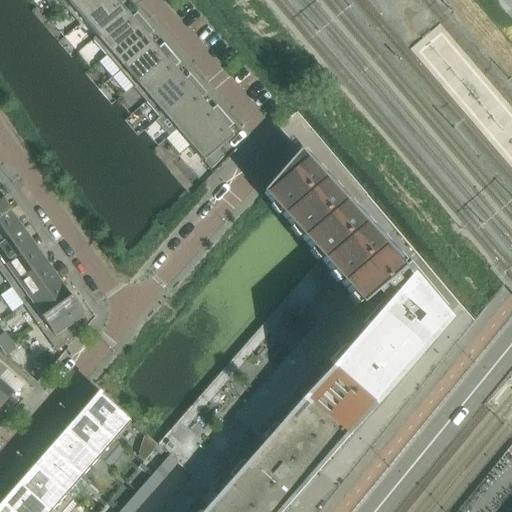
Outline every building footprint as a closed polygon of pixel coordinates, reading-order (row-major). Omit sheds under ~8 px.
[(57,0),(66,10),(77,0),(57,0)] [(79,26),(108,0),(77,0),(66,10),(79,26)] [(93,41),(125,13),(119,6),(125,2),(123,0),(108,0),(79,26),(80,26),(84,23),(96,37),(92,40),(93,41)] [(106,57),(144,24),(137,15),(131,20),(125,13),(93,41),(106,57)] [(119,72),(152,44),(146,38),(152,33),(144,24),(106,57),(119,72)] [(132,88),(171,55),(163,46),(158,51),(152,44),(119,72),(132,88)] [(146,103),(178,75),(173,69),(178,64),(171,55),(132,88),(146,103)] [(159,119),(197,86),(190,77),(184,82),(178,75),(146,103),(159,119)] [(176,131),(205,106),(199,100),(205,95),(197,86),(159,119),(160,120),(164,116),(176,131)] [(189,146),(224,117),(216,108),(211,113),(205,106),(176,131),(189,146)] [(218,150),(232,138),(226,131),(232,126),(224,117),(189,146),(210,171),(224,157),(218,150)] [(372,323),(206,511),(277,511),(278,511),(316,469),(326,457),(335,446),(345,435),(347,432),(358,421),(367,410),(378,398),(418,352),(444,322),(439,316),(350,211),(299,151),(262,193),(274,207),(320,261),(359,308),(374,295),(385,308),(372,323)] [(0,215),(9,209),(0,196),(0,215)] [(0,241),(21,227),(9,209),(0,215),(0,241)] [(0,268),(34,245),(21,227),(0,241),(0,268)] [(0,273),(10,288),(46,262),(34,245),(0,268),(0,273)] [(206,511),(372,323),(385,308),(374,295),(359,308),(320,261),(157,446),(158,447),(169,457),(176,464),(192,478),(162,511),(206,511)] [(22,305),(59,280),(46,262),(10,288),(22,305)] [(35,323),(71,297),(59,280),(22,305),(35,323)] [(68,328),(85,317),(71,297),(35,323),(56,352),(75,338),(68,328)] [(10,342),(4,334),(0,336),(0,348),(0,349),(10,342)] [(16,350),(10,342),(0,349),(6,357),(16,350)] [(0,408),(14,393),(0,380),(0,378),(7,371),(0,364),(0,408)] [(130,422),(99,395),(82,414),(113,441),(130,422)] [(113,441),(82,414),(66,432),(97,459),(113,441)] [(97,459),(66,432),(50,450),(81,477),(97,459)] [(158,447),(141,466),(153,476),(160,482),(176,464),(169,457),(158,447)] [(81,477),(50,450),(35,468),(66,495),(66,494),(81,477)] [(141,466),(125,484),(137,494),(144,501),(160,482),(153,476),(141,466)] [(66,495),(35,468),(19,486),(48,511),(63,511),(73,500),(66,494),(66,495)] [(125,484),(109,502),(121,511),(120,511),(134,511),(144,501),(137,494),(125,484)] [(48,511),(19,486),(3,504),(12,511),(48,511)] [(109,502),(100,511),(120,511),(121,511),(109,502)]
